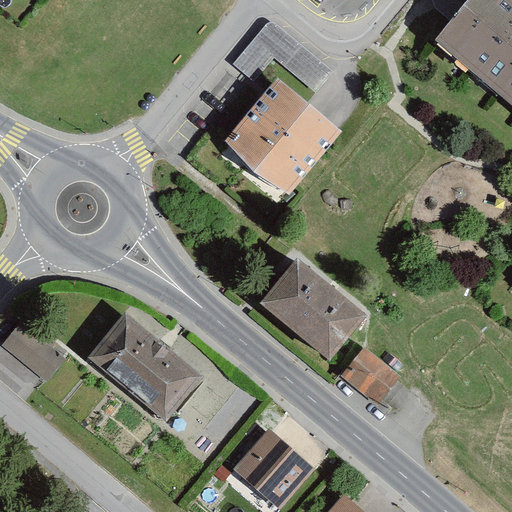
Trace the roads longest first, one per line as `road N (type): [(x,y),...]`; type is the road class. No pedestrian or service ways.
road 1 (secondary): [(190,297),(445,511)]
road 2 (residential): [(117,169),(253,0)]
road 3 (residential): [(0,393),(137,511)]
road 4 (residential): [(275,0),(337,42),(355,41),(392,0)]
